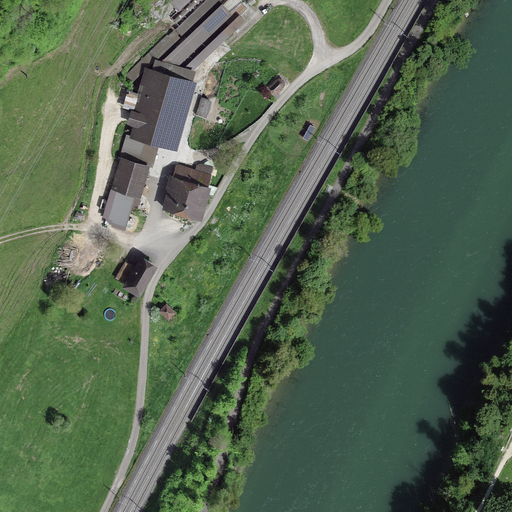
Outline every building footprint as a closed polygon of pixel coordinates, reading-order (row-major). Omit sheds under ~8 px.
[(179,126),(194,75),(243,26),(224,7),(231,0),(209,0),(144,65),(151,72),(134,137),(166,145),(172,124),(179,126)] [(170,0),(168,3),(180,15),(195,0),(170,0)] [(275,81),(269,86),(276,93),(282,86),(283,85),(283,83),(282,82),(281,80),(280,80),(278,79),(276,80),(275,81)] [(136,94),(128,92),(124,107),(132,109),(136,94)] [(137,195),(146,166),(122,159),(113,188),(134,194),(137,195)] [(188,179),(174,175),(164,209),(197,219),(210,176),(191,170),(188,179)] [(124,227),(134,194),(113,188),(104,221),(124,227)] [(139,261),(124,286),(138,294),(153,269),(148,266),(150,262),(143,259),(141,262),(139,261)] [(173,312),(165,305),(160,311),(167,318),(173,312)]
